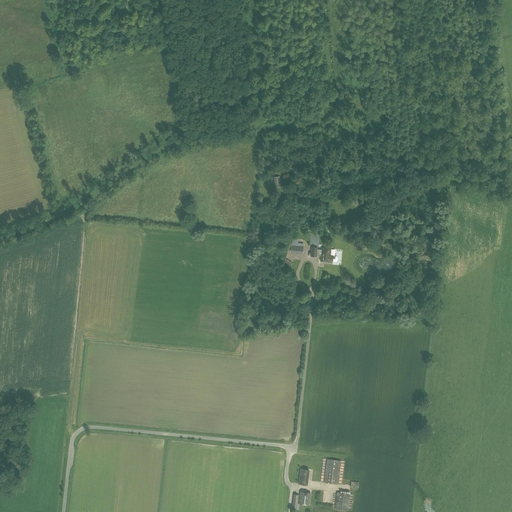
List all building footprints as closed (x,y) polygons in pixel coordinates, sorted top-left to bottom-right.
[(317,247),(311,247),(311,250),(311,256),(317,257),(317,255),(320,256),(320,260),(333,261),(335,262),(337,260),(338,258),(336,256),(333,255),(331,255),(331,249),(321,248),(321,250),(317,249),(317,247)] [(325,459),(323,482),(338,484),(341,461),(325,459)] [(300,468),(299,484),(308,485),(310,469),(300,468)] [(309,504),(310,493),(300,491),(299,503),(309,504)] [(335,509),(348,510),(350,494),(337,492),(335,509)]
